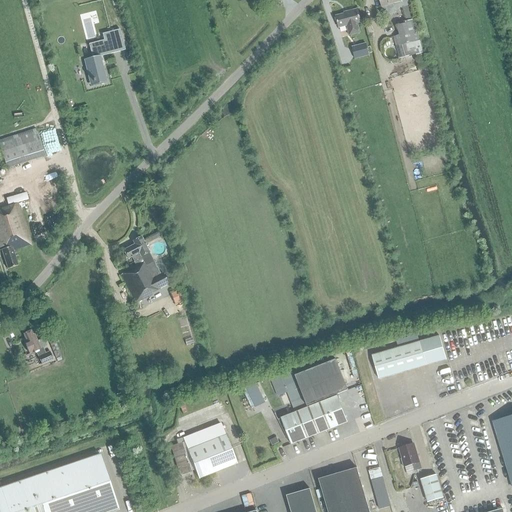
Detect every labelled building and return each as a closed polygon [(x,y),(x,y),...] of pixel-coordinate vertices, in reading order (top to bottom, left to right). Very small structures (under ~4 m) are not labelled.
[(409,0),(404,0),(399,1),(398,0),(379,0),(381,7),(382,6),(384,14),(387,16),(394,13),(396,9),(396,10),(411,5),(409,0)] [(348,13),(335,17),(338,28),(346,26),(348,36),(359,33),(356,23),(360,23),(357,9),(347,12),(348,13)] [(406,22),(406,24),(397,26),(399,36),(394,37),(400,59),(409,56),(409,57),(416,55),(415,53),(423,51),(420,41),(414,19),(406,22)] [(103,40),(96,42),(99,54),(112,51),(110,43),(122,40),(119,30),(102,34),(103,40)] [(352,47),(355,60),(369,56),(366,43),(352,47)] [(95,86),(107,82),(100,56),(95,57),(83,60),(88,78),(92,77),(93,80),(92,80),(93,82),(94,82),(95,86)] [(45,156),(37,128),(0,139),(0,147),(6,168),(45,156)] [(0,251),(1,251),(6,269),(17,265),(12,250),(30,245),(17,203),(0,208),(0,251)] [(136,267),(120,275),(135,304),(153,295),(152,294),(160,290),(168,285),(162,273),(153,278),(147,266),(154,262),(141,237),(134,241),(134,243),(134,245),(125,249),(124,252),(126,257),(129,258),(131,257),(134,262),(133,262),(136,267)] [(174,304),(184,301),(181,290),(171,293),(174,304)] [(40,349),(32,331),(23,335),(26,342),(24,343),(29,354),(35,352),(42,365),(53,360),(49,352),(45,354),(42,348),(40,349)] [(440,337),(372,356),(379,379),(446,360),(440,337)] [(54,341),(49,343),(56,359),(60,357),(61,357),(54,341)] [(281,418),(278,419),(275,413),(288,440),(288,439),(289,438),(291,444),(348,422),(338,396),(324,401),(323,400),(348,390),(336,359),(295,376),(307,406),(317,402),(318,404),(306,408),(295,413),(281,418)] [(295,413),(306,408),(298,388),(289,392),(282,374),(271,378),(278,396),(287,392),(295,413)] [(511,486),(511,416),(494,422),(511,486)] [(199,479),(237,464),(225,435),(187,450),(184,442),(170,447),(179,476),(192,472),(191,472),(196,470),(199,479)] [(404,467),(412,465),(414,471),(422,469),(420,461),(419,462),(414,444),(400,448),(403,459),(401,459),(404,467)] [(0,488),(0,511),(109,511),(118,509),(99,454),(0,488)] [(327,511),(369,511),(357,468),(318,480),(327,511)] [(443,498),(436,475),(421,480),(428,503),(443,498)] [(316,511),(310,489),(286,496),(291,511),(316,511)]
